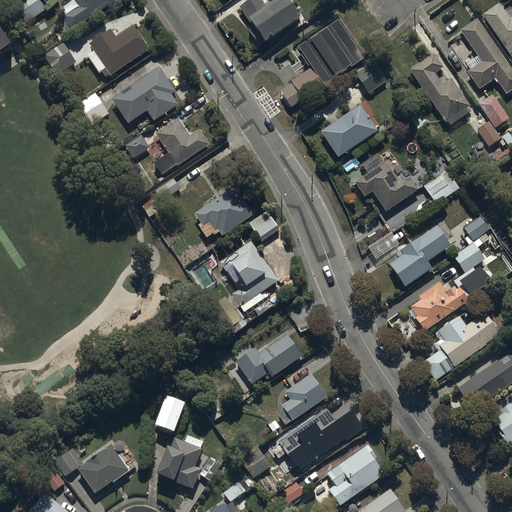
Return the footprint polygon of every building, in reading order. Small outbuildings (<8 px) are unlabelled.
[(47,11),(40,0),(22,0),(16,4),(28,22),(47,11)] [(70,0),(76,9),(62,17),(66,24),(63,27),(67,33),(71,31),(72,32),(118,3),(115,0),(70,0)] [(260,47),(301,20),(286,0),(278,0),(267,8),(261,0),(250,0),(239,8),(252,28),(249,30),(260,47)] [(481,18),(486,25),(510,59),(511,57),(511,19),(510,21),(499,5),(481,18)] [(511,91),(511,70),(476,20),(461,31),(483,62),(467,73),(480,90),(494,80),(506,96),(511,91)] [(338,22),(298,48),(312,69),(292,82),(292,83),(280,91),(291,108),(337,79),(336,78),(363,61),(338,22)] [(110,76),(111,78),(149,51),(132,26),(116,38),(110,31),(90,45),(95,52),(87,57),(99,74),(102,72),(106,79),(110,76)] [(0,27),(0,53),(12,45),(0,27)] [(56,78),(76,64),(63,44),(43,57),(56,78)] [(433,54),(409,71),(449,127),(473,110),(452,80),(444,86),(436,75),(444,69),(433,54)] [(375,93),(374,91),(387,82),(373,61),(354,74),(370,96),(375,93)] [(160,69),(112,100),(128,124),(147,112),(154,122),(179,106),(172,96),(176,93),(174,90),(176,89),(170,81),(168,82),(160,69)] [(109,116),(95,94),(77,105),(91,127),(109,116)] [(321,132),(339,159),(378,132),(360,106),(321,132)] [(511,138),(511,122),(507,115),(494,124),(506,142),(511,138)] [(155,164),(163,176),(176,167),(177,168),(210,145),(200,131),(190,138),(178,120),(156,135),(169,154),(155,164)] [(495,131),(490,122),(477,132),(489,148),(501,139),(495,131)] [(124,146),(133,160),(150,149),(141,136),(124,146)] [(398,180),(387,163),(355,184),(365,198),(373,193),(387,213),(419,192),(407,174),(398,180)] [(173,179),(154,192),(162,203),(181,190),(173,179)] [(220,199),(195,215),(201,225),(199,227),(201,231),(199,233),(201,236),(203,234),(207,239),(214,234),(215,236),(220,233),(222,237),(254,217),(244,201),(243,202),(233,186),(218,196),(220,199)] [(247,223),(262,243),(279,231),(265,211),(247,223)] [(150,231),(138,214),(131,219),(144,236),(150,231)] [(469,246),(489,231),(479,218),(464,229),(469,236),(464,239),(469,246)] [(437,227),(386,261),(405,289),(433,270),(429,263),(451,248),(437,227)] [(479,240),(453,258),(464,275),(485,260),(478,249),(483,246),(479,240)] [(241,308),(278,282),(251,242),(220,264),(238,291),(232,295),(241,308)] [(415,320),(424,333),(472,301),(462,287),(456,291),(454,287),(446,293),(439,283),(418,297),(421,301),(410,308),(417,319),(415,320)] [(233,309),(227,299),(218,304),(233,327),(244,321),(236,308),(233,309)] [(260,327),(270,343),(296,326),(286,310),(260,327)] [(424,362),(436,380),(500,336),(485,315),(466,327),(460,317),(438,332),(442,338),(434,344),(439,352),(424,362)] [(272,378),(272,379),(302,358),(287,337),(261,355),(257,349),(236,363),(252,386),(265,377),(267,381),(272,378)] [(511,384),(511,351),(458,389),(474,411),(511,384)] [(292,421),(293,423),(327,399),(311,376),(310,377),(303,367),(287,378),(293,388),(285,394),(289,401),(281,407),(284,410),(278,414),(285,426),(292,421)] [(160,405),(161,396),(141,395),(141,410),(152,410),(152,404),(160,405)] [(166,398),(155,427),(174,435),(185,405),(166,398)] [(490,423),(507,447),(511,443),(511,405),(499,414),(500,416),(490,423)] [(327,408),(278,442),(296,467),(298,465),(301,469),(345,438),(347,441),(366,428),(352,408),(335,419),(327,408)] [(185,443),(175,439),(170,450),(167,449),(156,476),(193,490),(199,476),(211,482),(221,466),(208,457),(207,458),(201,455),(203,451),(200,450),(203,443),(187,436),(185,443)] [(377,459),(368,446),(327,475),(335,487),(329,492),(340,508),(384,476),(374,462),(377,459)] [(78,471),(95,494),(130,472),(125,464),(128,462),(123,455),(119,457),(113,448),(104,454),(102,452),(85,463),(86,465),(78,471)] [(66,478),(83,464),(72,449),(53,464),(59,472),(61,471),(66,478)] [(241,462),(252,480),(271,468),(259,450),(241,462)] [(64,484),(52,469),(42,477),(54,492),(64,484)] [(223,493),(230,503),(246,492),(239,482),(223,493)] [(278,511),(304,494),(296,482),(270,501),(278,511)] [(405,511),(390,491),(360,511),(405,511)] [(66,511),(45,494),(30,511),(66,511)]
